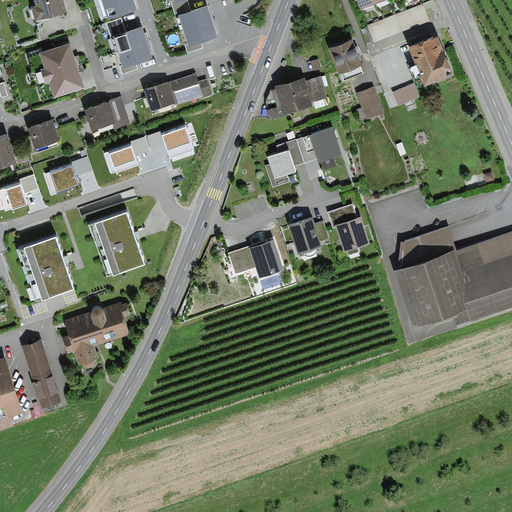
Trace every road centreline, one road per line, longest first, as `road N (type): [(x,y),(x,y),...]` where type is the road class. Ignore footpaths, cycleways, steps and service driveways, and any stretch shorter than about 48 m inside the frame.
road 1 (secondary): [(270,49),(152,348),(46,511)]
road 2 (residential): [(270,49),(2,125)]
road 3 (secondary): [(451,0),(511,143)]
